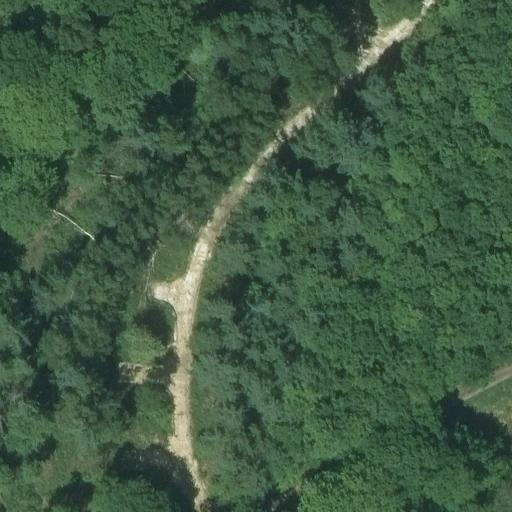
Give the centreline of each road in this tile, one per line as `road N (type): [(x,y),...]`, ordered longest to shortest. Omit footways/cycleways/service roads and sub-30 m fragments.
road 1 (track): [(432,0),(397,55),(256,179),(223,232),(199,297),(191,372),(193,439),(208,511)]
road 2 (track): [(260,511),(511,370)]
